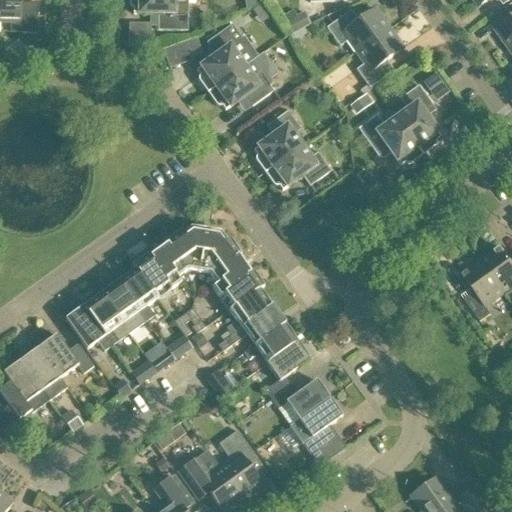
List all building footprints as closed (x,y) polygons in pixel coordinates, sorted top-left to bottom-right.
[(0,0),(0,23),(10,23),(9,36),(37,36),(38,12),(21,11),(20,0),(0,0)] [(130,10),(133,11),(133,17),(157,17),(157,34),(187,34),(187,7),(186,7),(186,0),(129,0),(129,7),(130,10)] [(511,0),(471,0),(479,10),(493,0),(503,0),(507,5),(511,1),(511,0)] [(510,54),(511,52),(511,6),(510,8),(511,11),(511,22),(496,34),(510,54)] [(347,44),(355,55),(388,32),(374,12),(353,27),(345,17),(326,31),(339,49),(347,44)] [(303,15),(285,24),(291,36),(309,27),(303,15)] [(199,78),(198,81),(198,83),(204,92),(207,96),(257,60),(244,42),(242,44),(231,28),(206,46),(216,59),(196,73),(199,78)] [(355,72),(369,91),(389,77),(381,67),(403,52),(388,32),(355,55),(363,67),(355,72)] [(187,44),(183,46),(187,54),(192,51),(187,44)] [(29,51),(29,67),(40,68),(40,51),(29,51)] [(273,94),(266,84),(276,77),(276,74),(263,56),(257,60),(207,96),(209,99),(216,108),(218,109),(221,109),(224,114),(244,99),(252,109),(273,94)] [(423,86),(431,97),(443,89),(435,77),(423,86)] [(407,113),(396,122),(422,158),(425,155),(434,149),(435,147),(435,144),(440,140),(425,120),(435,113),(418,89),(399,102),(407,113)] [(366,96),(350,109),(357,118),(373,106),(366,96)] [(255,164),(262,172),(261,172),(264,176),(300,150),(292,138),(300,132),(287,114),(266,129),(273,139),(253,154),(256,158),(255,161),(255,164)] [(399,169),(404,166),(407,167),(409,167),(418,160),(422,158),(396,122),(384,130),(376,118),(357,132),(375,156),(385,149),(399,169)] [(273,188),(275,189),(278,189),(282,194),(302,179),(309,189),(330,174),(317,156),(309,161),(300,150),(264,176),(266,179),(267,179),(273,188)] [(262,291),(263,290),(228,241),(227,242),(228,242),(226,244),(220,235),(190,231),(182,236),(180,235),(181,234),(180,233),(131,268),(132,269),(135,272),(157,302),(181,285),(177,280),(187,273),(209,277),(216,286),(211,290),(235,324),(226,331),(228,334),(231,339),(223,344),(217,348),(222,355),(257,330),(253,324),(272,310),(259,293),(262,290),(262,291)] [(484,263),(481,264),(504,296),(511,289),(511,266),(501,251),(491,257),(490,255),(482,261),(484,263)] [(504,296),(481,264),(479,266),(477,264),(470,270),(471,272),(462,278),(474,295),(464,303),(480,325),(491,317),(485,309),(504,296)] [(135,272),(117,284),(146,324),(153,319),(146,309),(157,302),(135,272)] [(117,284),(100,297),(122,327),(132,320),(139,330),(146,324),(117,284)] [(100,297),(82,309),(111,349),(118,344),(111,335),(122,327),(100,297)] [(104,355),(111,349),(82,309),(64,322),(86,353),(97,345),(104,355)] [(173,325),(184,341),(190,336),(184,327),(190,323),(194,329),(191,331),(195,337),(205,330),(192,312),(173,325)] [(296,345),(284,327),(243,356),(249,363),(258,356),(266,367),(296,345)] [(228,334),(220,340),(223,344),(231,339),(228,334)] [(200,336),(192,341),(199,351),(207,345),(200,336)] [(56,338),(38,351),(60,381),(77,369),(83,377),(93,370),(77,347),(67,354),(56,338)] [(168,353),(177,366),(192,354),(183,342),(168,353)] [(264,394),(271,403),(290,389),(284,380),(309,363),(296,345),(266,367),(278,384),(264,394)] [(67,391),(60,381),(38,351),(20,363),(49,403),(59,396),(67,391)] [(151,367),(157,375),(173,363),(168,356),(151,367)] [(2,376),(9,386),(0,392),(0,397),(18,423),(30,415),(31,417),(49,404),(49,403),(20,363),(2,376)] [(130,377),(139,389),(156,378),(148,365),(130,377)] [(218,374),(205,383),(210,389),(217,399),(218,401),(230,392),(218,374)] [(122,381),(112,389),(121,401),(132,394),(122,381)] [(286,406),(298,423),(329,401),(316,383),(296,397),(290,389),(271,403),(277,412),(286,406)] [(336,438),(329,443),(322,433),(341,420),(329,401),(298,423),(288,430),(300,447),(302,446),(310,457),(317,467),(343,448),(336,438)] [(71,412),(60,420),(72,436),(83,429),(71,412)] [(229,463),(219,470),(241,501),(260,487),(246,468),(256,461),(237,434),(218,447),(229,463)] [(173,445),(166,435),(154,443),(162,453),(173,445)] [(208,495),(219,511),(225,511),(241,501),(219,470),(207,455),(178,476),(198,503),(208,495)] [(154,467),(161,477),(169,472),(162,461),(154,467)] [(286,471),(276,478),(285,491),(295,484),(286,471)] [(173,480),(154,493),(165,509),(160,511),(184,511),(192,507),(173,480)] [(412,499),(420,511),(456,511),(435,482),(412,499)] [(487,511),(472,490),(456,501),(464,511),(487,511)] [(88,492),(76,500),(84,511),(88,511),(97,506),(88,492)] [(0,495),(0,511),(7,511),(13,506),(0,495)]
